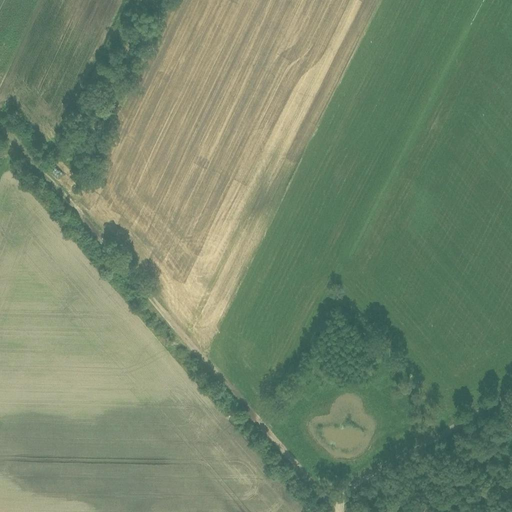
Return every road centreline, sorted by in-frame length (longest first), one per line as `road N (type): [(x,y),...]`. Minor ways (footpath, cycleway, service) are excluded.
road 1 (track): [(340,506),(0,124)]
road 2 (unclassified): [(341,511),(353,486),(511,393)]
